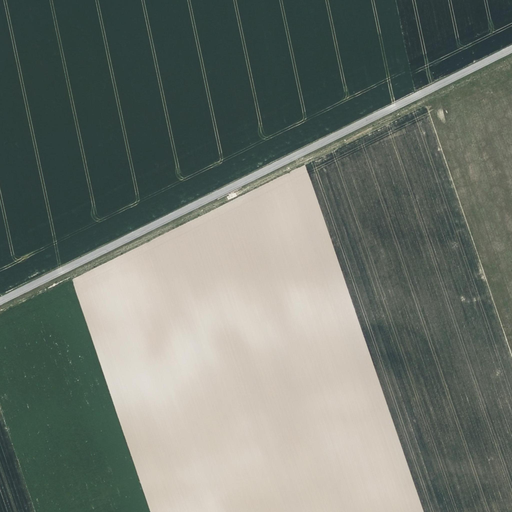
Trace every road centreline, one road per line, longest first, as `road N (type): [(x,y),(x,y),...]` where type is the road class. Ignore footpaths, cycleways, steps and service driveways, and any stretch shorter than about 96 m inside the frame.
road 1 (unclassified): [(0,300),(511,46)]
road 2 (track): [(0,310),(511,57)]
